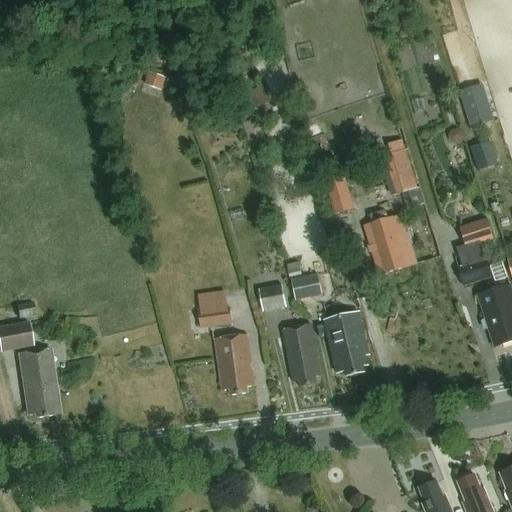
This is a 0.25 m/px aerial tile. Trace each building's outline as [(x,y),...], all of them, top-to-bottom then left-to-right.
[(161,92),(166,80),(149,75),(145,87),(161,92)] [(484,81),(460,87),(463,101),(488,95),(484,81)] [(252,111),(271,105),(266,90),(247,96),(252,111)] [(490,144),(470,150),(478,173),(497,167),(490,144)] [(379,161),(391,198),(413,192),(415,199),(422,197),(420,190),(418,191),(406,152),(379,161)] [(379,278),(416,266),(402,218),(365,229),(379,278)] [(486,222),(459,231),(465,251),(492,242),(486,222)] [(327,250),(331,263),(343,259),(339,247),(327,250)] [(294,263),(293,257),(283,259),(287,280),(300,278),(296,262),(294,263)] [(484,263),(458,271),(463,289),(490,280),(484,263)] [(296,304),(322,299),(318,278),(292,283),(296,304)] [(265,315),(287,310),(282,288),(260,292),(265,315)] [(511,296),(509,289),(478,299),(485,322),(481,324),(484,332),(488,331),(494,350),(511,344),(511,296)] [(228,310),(226,294),(198,298),(201,318),(199,319),(201,331),(233,327),(230,310),(228,310)] [(35,318),(33,308),(32,305),(17,308),(19,321),(35,318)] [(368,358),(358,317),(325,325),(337,377),(345,375),(346,380),(364,376),(362,370),(367,369),(364,359),(368,358)] [(9,328),(0,329),(0,343),(3,356),(35,349),(32,334),(29,322),(9,328)] [(315,379),(320,378),(310,328),(283,333),(292,384),(297,383),(298,390),(317,387),(315,379)] [(254,389),(247,338),(215,342),(222,394),(229,393),(230,399),(248,396),(247,390),(254,389)] [(34,421),(59,418),(50,352),(18,357),(27,419),(34,418),(34,421)] [(511,471),(501,476),(507,492),(504,493),(506,496),(505,498),(507,503),(509,503),(511,511),(511,471)] [(491,511),(483,492),(481,493),(474,477),(457,485),(465,505),(463,506),(465,511),(491,511)] [(449,511),(444,499),(442,500),(436,485),(419,492),(425,507),(422,508),(423,511),(449,511)]
